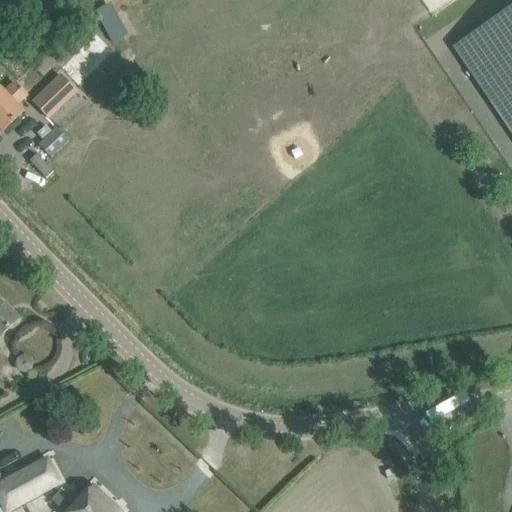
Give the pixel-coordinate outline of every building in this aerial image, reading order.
[(106,6),(96,12),(102,22),(112,17),(106,6)] [(511,7),(453,47),(511,134),(511,54),(504,42),(511,36),(511,7)] [(77,92),(62,75),(32,104),(48,120),(77,92)] [(0,128),(3,132),(23,113),(16,106),(27,96),(15,84),(5,94),(0,89),(0,128)] [(61,131),(43,148),(51,158),(70,140),(61,131)] [(0,337),(4,334),(18,320),(0,301),(0,337)] [(44,492),(65,511),(108,511),(113,507),(94,489),(77,507),(55,486),(60,483),(48,460),(0,485),(0,499),(6,511),(22,504),(44,492)]
